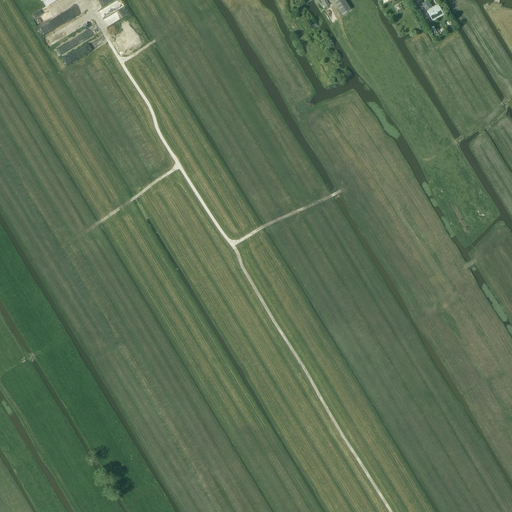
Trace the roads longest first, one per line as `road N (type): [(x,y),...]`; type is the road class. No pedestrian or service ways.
road 1 (track): [(389,511),(103,32)]
road 2 (track): [(511,97),(456,142),(419,158),(339,19)]
road 3 (track): [(0,380),(79,511)]
road 4 (track): [(232,245),(339,191)]
